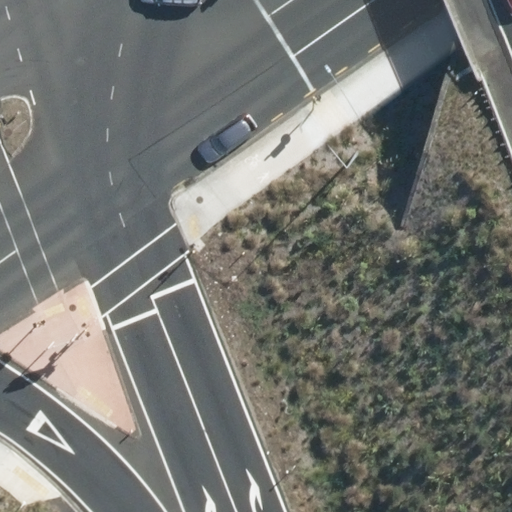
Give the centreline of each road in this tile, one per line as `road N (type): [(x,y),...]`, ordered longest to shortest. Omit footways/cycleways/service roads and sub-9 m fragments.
road 1 (motorway): [(220,511),(107,174)]
road 2 (primary): [(351,0),(107,174)]
road 3 (motorway): [(138,511),(78,440),(0,388)]
road 4 (motorway): [(107,174),(46,0)]
road 5 (primary): [(107,174),(0,251)]
